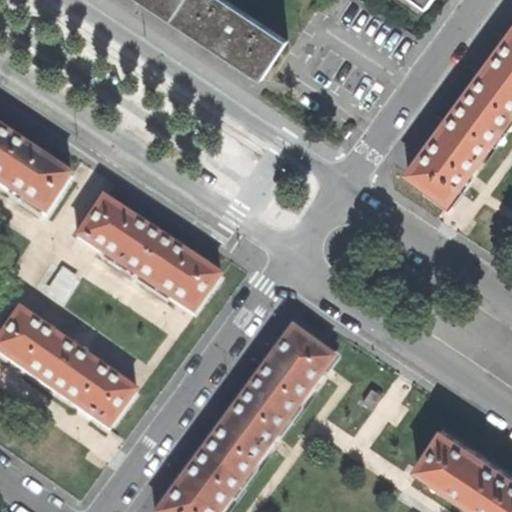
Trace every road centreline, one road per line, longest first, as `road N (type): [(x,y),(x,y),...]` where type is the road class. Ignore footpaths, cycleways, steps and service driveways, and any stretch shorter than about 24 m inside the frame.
road 1 (residential): [(0,65),(293,262)]
road 2 (residential): [(345,186),(70,0)]
road 3 (residential): [(109,511),(293,262)]
road 4 (residential): [(293,262),(511,415)]
road 5 (residential): [(345,186),(481,0)]
road 6 (residential): [(511,301),(345,186)]
